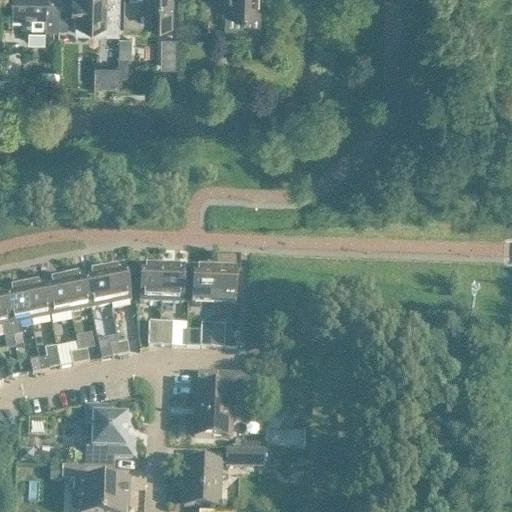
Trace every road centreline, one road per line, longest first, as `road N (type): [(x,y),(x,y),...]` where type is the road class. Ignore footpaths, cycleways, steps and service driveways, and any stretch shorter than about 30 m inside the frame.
road 1 (residential): [(0,403),(29,390),(153,371)]
road 2 (residential): [(154,511),(153,371)]
